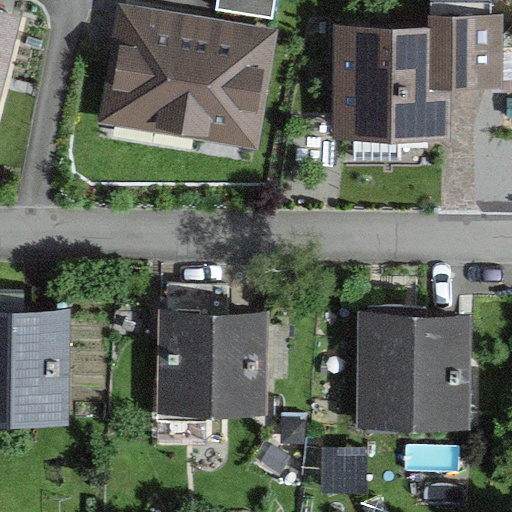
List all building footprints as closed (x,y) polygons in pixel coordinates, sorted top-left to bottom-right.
[(274,0),(216,0),(215,6),(272,16),(274,0)] [(429,0),(430,31),(345,30),(344,122),(439,123),(439,75),(491,76),(491,0),(429,0)] [(247,131),(262,37),(129,15),(114,109),(247,131)] [(407,148),(406,127),(350,130),(351,151),(407,148)] [(226,283),(158,283),(158,417),(268,418),(268,315),(226,315),(226,283)] [(0,421),(66,422),(66,314),(24,314),(24,292),(0,292),(0,421)] [(425,318),(425,306),(359,306),(358,428),(469,429),(470,318),(425,318)]
